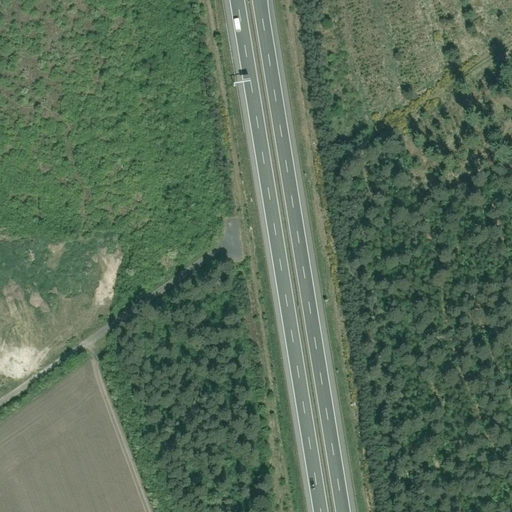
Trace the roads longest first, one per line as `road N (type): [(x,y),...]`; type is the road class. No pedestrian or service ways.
road 1 (motorway): [(343,511),(258,0)]
road 2 (motorway): [(236,0),(320,511)]
road 3 (unclassified): [(0,403),(231,242)]
road 4 (track): [(372,136),(511,37)]
